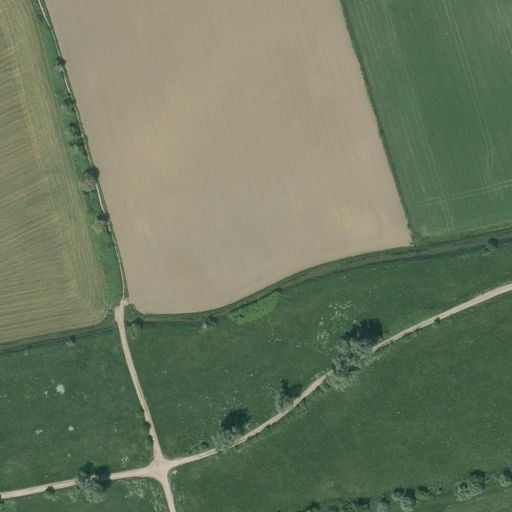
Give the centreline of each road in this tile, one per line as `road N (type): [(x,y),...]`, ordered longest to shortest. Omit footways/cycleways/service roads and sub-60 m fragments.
road 1 (track): [(511,288),(375,344),(241,440),(160,466)]
road 2 (track): [(160,466),(121,323),(125,302)]
road 3 (track): [(160,466),(0,496)]
